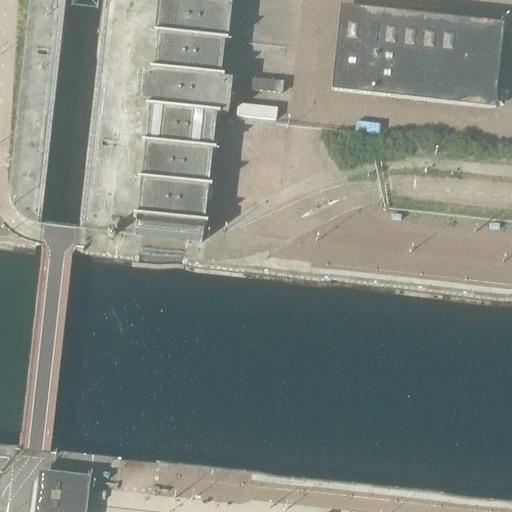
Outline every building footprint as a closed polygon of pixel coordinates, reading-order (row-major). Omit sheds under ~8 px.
[(36,233),(44,217),(43,217),(66,0),(30,0),(7,194),(10,210),(17,221),(36,233)] [(66,0),(43,217),(44,217),(67,0),(66,0)] [(133,236),(201,243),(202,234),(214,116),(226,117),(228,104),(228,103),(229,91),(229,90),(230,83),(218,82),(222,45),(225,46),(226,45),(226,44),(226,42),(230,7),(226,6),(226,0),(155,0),(152,36),(155,37),(150,75),(139,73),(135,107),(146,109),(134,219),(133,228),(133,233),(133,235),(133,236)] [(329,94),(447,107),(493,112),(502,27),(339,9),(329,94)] [(243,79),(243,90),(279,92),(280,81),(243,79)] [(238,103),(236,113),(274,121),(276,111),(238,103)] [(36,487),(33,511),(85,511),(88,490),(89,484),(89,483),(89,482),(89,480),(49,475),(38,474),(38,475),(36,486),(36,487)] [(104,501),(104,498),(105,493),(96,492),(96,497),(95,500),(104,501)]
